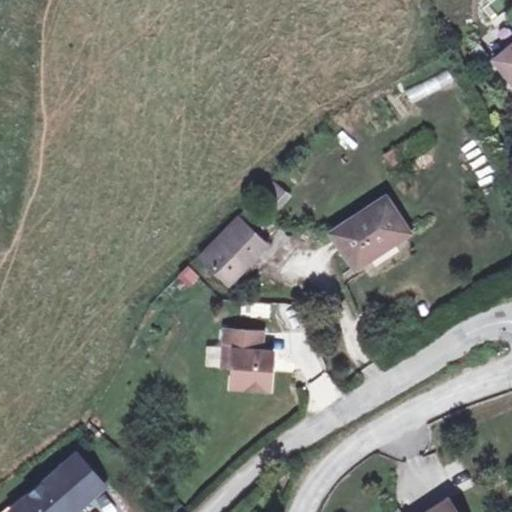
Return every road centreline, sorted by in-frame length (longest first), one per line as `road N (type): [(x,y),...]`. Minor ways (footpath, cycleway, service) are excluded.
road 1 (tertiary): [(206,511),(249,467),(511,314)]
road 2 (tertiary): [(304,511),(334,461),(389,426),(511,375)]
